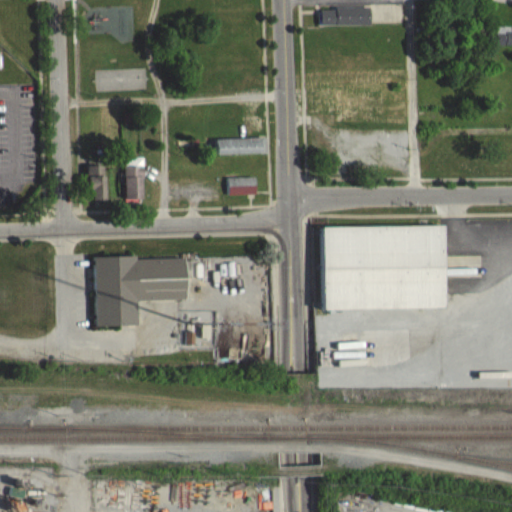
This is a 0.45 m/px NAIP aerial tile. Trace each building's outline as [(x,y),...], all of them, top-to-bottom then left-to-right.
[(366,33),(367,13),(331,13),(331,17),(316,17),(316,32),(366,33)] [(511,52),(511,37),(508,37),(508,33),(491,34),(492,53),(511,52)] [(262,145),(212,146),(213,161),(262,160),(262,145)] [(139,164),(121,165),(122,206),(140,206),(139,164)] [(100,173),(84,173),(85,208),(101,207),(100,173)] [(224,202),(251,201),(251,184),(224,184),(224,202)] [(316,234),(317,317),(440,315),(439,233),(316,234)] [(92,334),(133,332),(133,308),(181,307),(180,265),(131,266),(131,263),(90,264),(92,334)]
